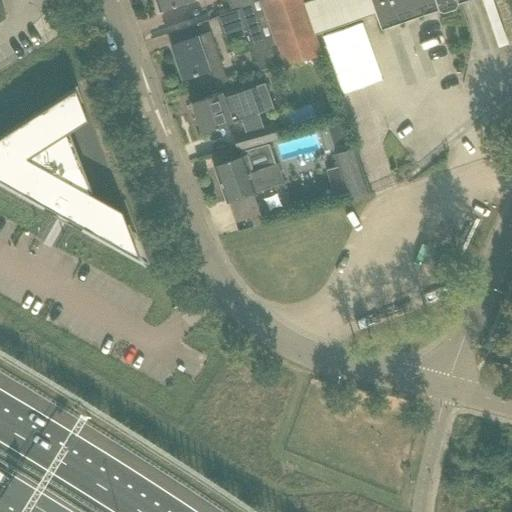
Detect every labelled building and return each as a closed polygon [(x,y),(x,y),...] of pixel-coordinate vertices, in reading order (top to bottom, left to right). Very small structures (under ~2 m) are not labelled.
[(193,0),(155,0),(159,12),(193,0)] [(227,0),(231,11),(232,11),(238,9),(254,4),(252,0),(227,0)] [(303,0),(252,0),(254,4),(275,66),(322,55),(303,0)] [(457,3),(466,0),(370,0),(381,29),(438,10),(443,12),(455,8),(457,3)] [(258,70),(275,66),(254,4),(238,9),(243,25),(244,25),(258,70)] [(197,85),(223,76),(208,33),(171,45),(183,79),(194,75),(197,85)] [(222,98),(220,92),(191,102),(202,133),(273,108),(265,83),(222,98)] [(93,195),(84,172),(69,132),(87,120),(75,89),(0,137),(0,180),(63,216),(125,251),(132,239),(121,211),(93,195)] [(237,151),(269,142),(279,139),(274,123),(233,135),(237,151)] [(331,153),(348,148),(342,123),(324,128),(331,153)] [(335,154),(351,199),(370,194),(354,148),(335,154)] [(267,166),(254,171),(248,154),(213,166),(226,203),(283,183),(276,163),(267,166)] [(334,199),(347,195),(338,167),(326,170),(334,199)]
